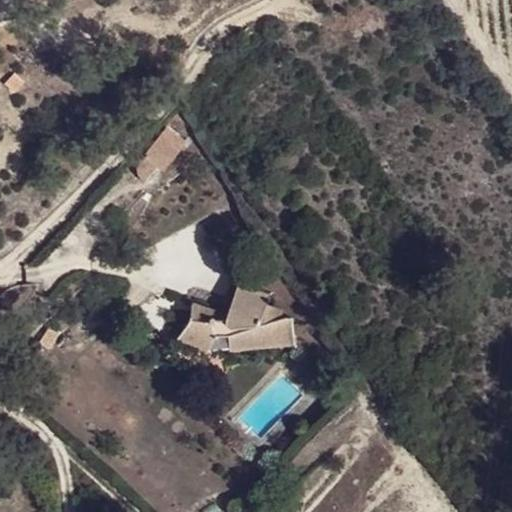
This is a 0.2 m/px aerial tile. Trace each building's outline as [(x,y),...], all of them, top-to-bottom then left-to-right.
[(14,72),(5,82),(15,91),(24,80),(14,72)] [(167,124),(145,154),(163,166),(185,137),(167,124)] [(163,166),(145,154),(144,154),(141,158),(139,163),(139,167),(139,172),(141,177),(143,180),(163,166)] [(185,325),(177,337),(197,352),(205,343),(231,342),(232,348),(267,348),(270,340),(295,340),(293,318),(274,316),(276,309),(265,306),(269,293),(265,293),(260,292),(254,290),(251,288),(246,285),(241,278),(233,300),(203,289),(200,289),(198,289),(195,292),(194,294),(194,299),(194,305),(188,320),(185,325)] [(47,322),(37,340),(48,348),(61,330),(47,322)]
